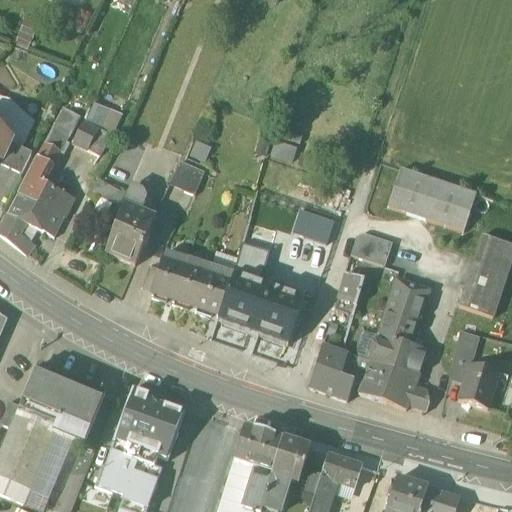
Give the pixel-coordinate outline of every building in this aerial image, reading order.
[(35,124),(9,102),(5,106),(0,102),(0,133),(11,143),(10,145),(22,150),(35,124)] [(111,139),(85,125),(73,146),(99,160),(111,139)] [(0,133),(0,163),(0,164),(10,145),(11,143),(0,133)] [(195,142),(188,156),(204,164),(211,150),(195,142)] [(22,150),(10,145),(0,164),(0,163),(0,166),(21,177),(32,155),(22,150)] [(38,160),(18,197),(38,207),(48,188),(44,186),(53,168),(38,160)] [(181,166),(171,188),(182,193),(191,171),(181,166)] [(204,176),(191,171),(182,193),(195,199),(204,176)] [(493,204),(400,173),(387,212),(480,243),(481,240),(493,204)] [(98,181),(91,196),(111,205),(118,191),(98,181)] [(73,201),(48,188),(38,207),(64,221),(73,201)] [(38,207),(18,197),(8,217),(26,226),(54,241),(64,221),(38,207)] [(155,223),(124,208),(105,258),(134,272),(155,223)] [(26,226),(8,217),(0,231),(0,238),(26,258),(34,248),(20,237),(26,226)] [(353,247),(388,259),(392,247),(364,237),(359,238),(356,240),(353,247)] [(511,258),(511,249),(481,240),(480,243),(458,311),(492,322),(511,258)] [(353,247),(349,259),(384,270),(388,259),(353,247)] [(241,249),(233,277),(217,323),(287,348),(303,302),(258,286),(267,256),(241,249)] [(188,262),(165,255),(159,273),(152,295),(150,302),(172,309),(188,262)] [(210,269),(188,262),(172,309),(195,316),(210,269)] [(233,277),(210,269),(195,316),(217,323),(233,277)] [(149,270),(142,292),(152,295),(159,273),(149,270)] [(364,283),(346,277),(334,315),(353,320),(364,283)] [(427,295),(396,285),(379,339),(409,350),(427,295)] [(360,362),(370,365),(379,339),(362,334),(356,354),(360,362)] [(459,336),(454,357),(472,363),(478,341),(459,336)] [(409,350),(379,339),(370,365),(393,374),(417,382),(426,356),(409,350)] [(347,359),(322,350),(308,391),(347,405),(353,385),(352,384),(341,380),(347,359)] [(360,362),(348,357),(347,359),(341,380),(352,384),(360,362)] [(472,363),(454,357),(449,382),(464,386),(470,367),(471,367),(472,363)] [(393,374),(370,365),(358,397),(382,405),(393,374)] [(471,367),(470,367),(464,386),(459,404),(488,413),(494,391),(499,377),(499,375),(471,367)] [(103,397),(35,369),(18,411),(14,421),(52,436),(83,448),(103,397)] [(417,382),(393,374),(382,405),(406,414),(417,382)] [(509,380),(499,377),(494,391),(504,394),(509,380)] [(162,405),(152,402),(153,400),(132,392),(112,446),(112,447),(114,447),(115,445),(126,449),(123,460),(154,471),(154,470),(157,460),(166,463),(165,463),(168,464),(185,417),(161,409),(162,405)] [(8,407),(0,427),(0,429),(9,433),(14,421),(18,411),(8,407)] [(52,436),(14,421),(9,433),(0,455),(0,483),(28,495),(52,436)] [(244,431),(234,465),(219,511),(261,511),(273,478),(283,444),(244,431)] [(309,452),(283,444),(273,478),(289,483),(299,486),(309,452)] [(154,471),(123,460),(126,449),(115,445),(114,447),(112,447),(104,470),(101,470),(94,490),(112,496),(112,495),(124,499),(123,502),(147,511),(161,472),(154,470),(154,471)] [(362,470),(328,458),(321,478),(320,482),(334,487),(354,493),(362,470)] [(321,478),(310,474),(303,497),(314,501),(320,482),(321,478)] [(279,511),(289,483),(273,478),(261,511),(279,511)] [(334,487),(320,482),(314,501),(310,511),(325,511),(332,492),(334,487)] [(421,511),(428,492),(396,482),(386,511),(421,511)] [(354,493),(334,487),(332,492),(338,494),(337,495),(352,500),(354,493)] [(455,511),(459,501),(428,492),(421,511),(455,511)] [(146,511),(147,511),(123,502),(119,511),(146,511)]
